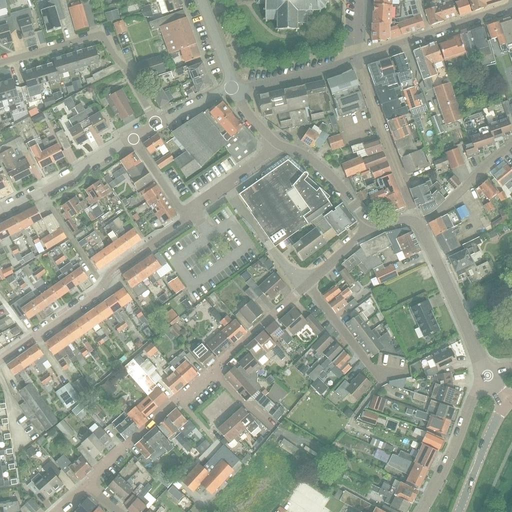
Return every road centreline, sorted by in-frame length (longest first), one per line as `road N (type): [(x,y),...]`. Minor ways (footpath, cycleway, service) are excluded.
road 1 (residential): [(233,178),(0,359)]
road 2 (residential): [(0,63),(98,37),(154,123)]
road 3 (residential): [(0,212),(154,123)]
road 4 (residential): [(357,59),(410,221)]
road 5 (residential): [(177,399),(301,287)]
road 6 (residential): [(416,227),(486,376)]
road 7 (residential): [(357,59),(511,2)]
road 8 (residential): [(486,376),(420,511)]
road 9 (residential): [(231,90),(357,59)]
road 10 (residential): [(84,486),(177,399)]
road 11 (residential): [(416,227),(511,145)]
road 12 (residential): [(371,222),(328,176),(277,144)]
road 13 (secondary): [(459,511),(508,398)]
